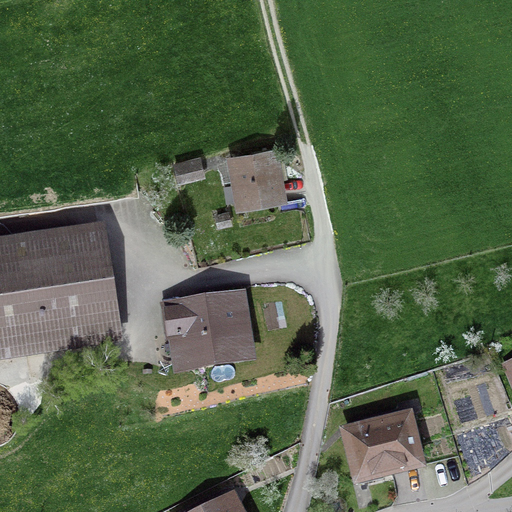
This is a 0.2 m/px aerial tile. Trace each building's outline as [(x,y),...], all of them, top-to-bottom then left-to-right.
[(225,187),(228,203),(278,194),(270,149),(252,152),(253,159),(235,162),(239,184),(225,187)] [(175,165),(179,180),(203,174),(200,159),(175,165)] [(0,253),(0,348),(113,331),(99,239),(0,253)] [(177,333),(181,362),(245,352),(238,303),(166,313),(169,334),(177,333)] [(345,433),(357,482),(420,467),(408,417),(382,424),(380,417),(364,421),(365,428),(345,433)] [(208,511),(238,511),(232,500),(208,511)]
